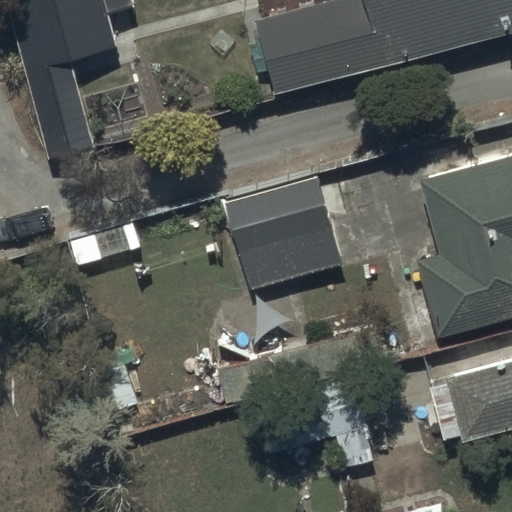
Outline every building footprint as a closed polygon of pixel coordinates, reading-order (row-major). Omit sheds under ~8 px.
[(129,0),(4,0),(45,155),(90,143),(67,53),(112,42),(103,8),(130,1),(129,0)] [(511,0),(301,0),(251,14),(271,88),(511,21),(511,0)] [(511,308),(511,148),(417,173),(437,246),(412,253),(432,330),(511,308)] [(314,172),(222,199),(248,286),(339,260),(314,172)] [(372,322),(213,365),(222,399),(381,356),(372,322)] [(511,353),(425,377),(442,438),(511,418),(511,353)] [(253,397),(268,449),(334,430),(341,456),(373,448),(351,370),(253,397)] [(91,511),(55,373),(0,386),(0,511),(91,511)] [(404,511),(441,511),(439,503),(404,511)]
